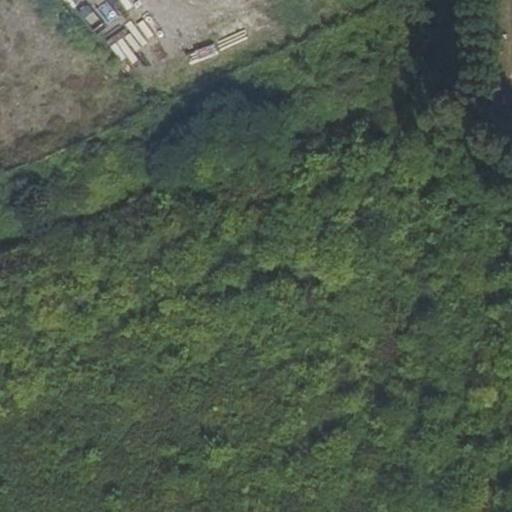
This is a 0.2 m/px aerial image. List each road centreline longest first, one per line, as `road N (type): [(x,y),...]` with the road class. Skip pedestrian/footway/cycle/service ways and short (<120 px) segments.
road 1 (primary): [(324,357),(292,330),(235,306),(174,302),(124,316),(73,349),(47,380),(22,439),(23,511)]
road 2 (primary): [(324,357),(511,255)]
road 3 (primary): [(368,511),(375,460),(356,402),(324,357)]
